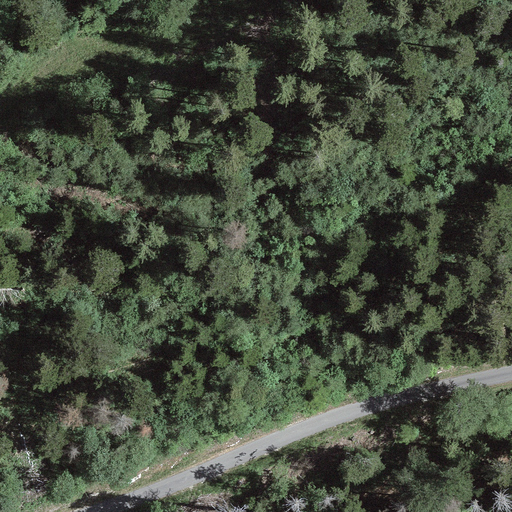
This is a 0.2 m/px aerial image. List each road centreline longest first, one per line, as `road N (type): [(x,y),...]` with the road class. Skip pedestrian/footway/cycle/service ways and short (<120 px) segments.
road 1 (unclassified): [(511,370),(80,511)]
road 2 (track): [(0,119),(107,56),(272,0)]
